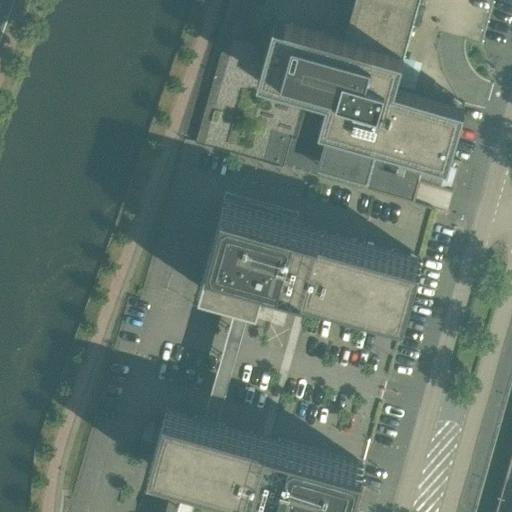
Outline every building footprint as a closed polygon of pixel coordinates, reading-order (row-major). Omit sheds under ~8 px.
[(232,0),(221,47),(242,52),(245,41),(255,44),(263,13),(251,9),(253,0),(232,0)] [(354,0),(344,38),(274,18),(258,77),(327,96),(319,124),(332,128),(322,165),(365,177),(375,140),(448,160),(465,102),(396,82),(404,54),(418,0),(354,0)] [(421,258),(224,202),(200,289),(233,298),(243,301),(251,303),(259,275),(405,316),(421,258)] [(208,420),(243,301),(233,298),(197,417),(208,420)] [(197,417),(166,408),(149,467),(185,477),(195,480),(295,508),(293,511),(349,511),(363,463),(208,420),(197,417)] [(185,511),(195,480),(185,477),(174,511),(185,511)]
